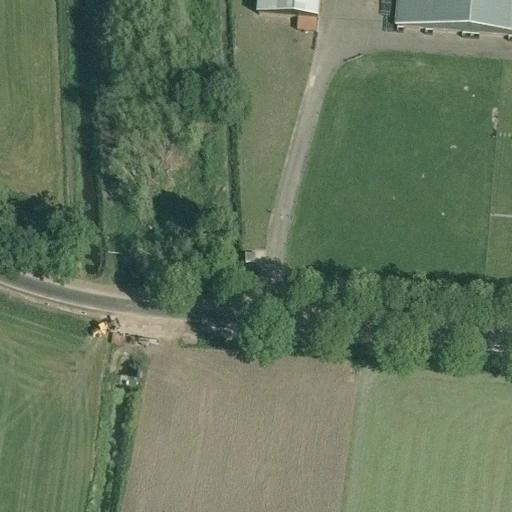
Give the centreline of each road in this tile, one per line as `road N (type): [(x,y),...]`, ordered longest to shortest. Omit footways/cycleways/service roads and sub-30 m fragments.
road 1 (unclassified): [(511,343),(103,308),(0,279)]
road 2 (unknown): [(331,54),(264,322)]
road 3 (unknown): [(331,54),(511,68)]
